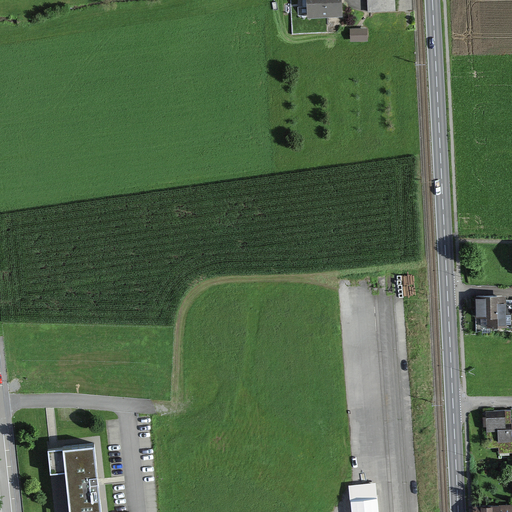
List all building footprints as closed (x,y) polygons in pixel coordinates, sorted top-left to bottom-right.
[(339,0),(309,0),(310,14),(340,13),(339,0)] [(368,0),(369,11),(397,10),(396,0),(368,0)] [(362,30),(349,30),(349,40),(362,40),(362,30)] [(476,323),(511,323),(511,302),(505,302),(506,296),(477,295),(476,323)] [(510,409),(487,411),(489,444),(499,444),(500,452),(511,451),(511,423),(511,424),(510,409)] [(88,511),(81,448),(40,453),(43,475),(55,474),(59,511),(88,511)]
